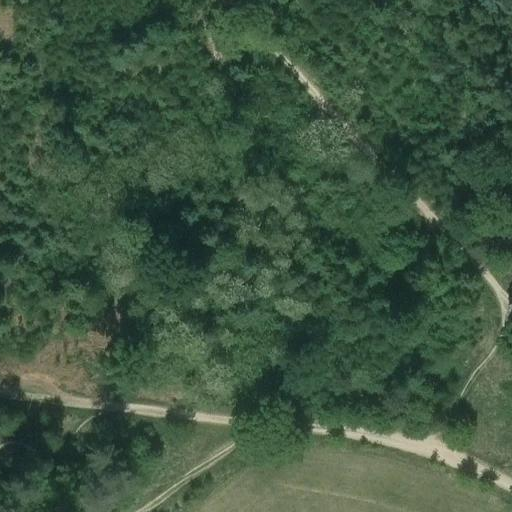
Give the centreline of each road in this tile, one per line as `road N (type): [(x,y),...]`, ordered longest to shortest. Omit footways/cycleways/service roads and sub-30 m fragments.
road 1 (track): [(274,425),(417,451),(511,489)]
road 2 (track): [(417,451),(446,413),(504,301)]
road 3 (track): [(274,425),(218,453),(140,511)]
road 4 (track): [(116,407),(274,425)]
